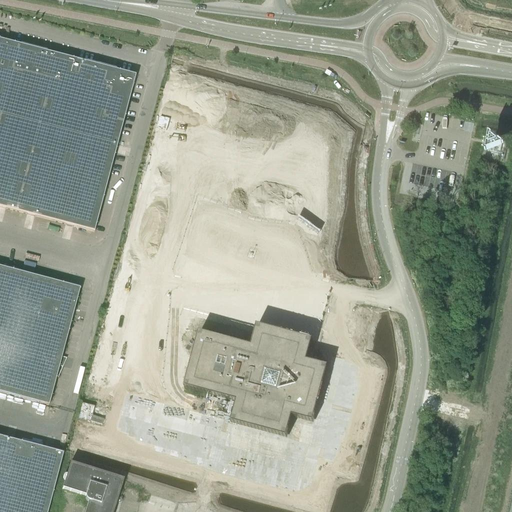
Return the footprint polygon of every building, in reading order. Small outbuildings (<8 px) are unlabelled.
[(0,208),(94,233),(135,76),(0,40),(0,208)] [(168,95),(159,128),(255,154),(263,121),(168,95)] [(298,130),(289,163),(324,172),(333,139),(298,130)] [(115,292),(92,379),(142,392),(165,305),(142,299),(178,164),(151,157),(115,292)] [(212,173),(181,288),(216,297),(247,182),(212,173)] [(281,191),(250,307),(332,328),(339,299),(293,287),(316,200),(281,191)] [(79,289),(47,280),(0,267),(0,393),(48,406),(79,289)] [(201,336),(199,342),(187,388),(239,402),(234,423),(285,436),(291,415),(312,421),(326,369),(309,365),(307,362),(306,359),(310,343),(259,329),(253,350),(201,336)] [(82,404),(77,420),(90,423),(94,408),(88,406),(82,404)] [(0,437),(0,511),(47,511),(63,454),(0,437)] [(87,501),(88,502),(84,511),(113,511),(124,480),(71,463),(63,489),(85,496),(85,498),(85,500),(87,501)]
